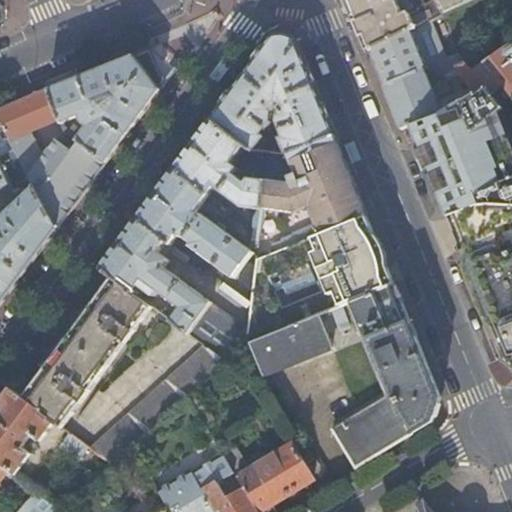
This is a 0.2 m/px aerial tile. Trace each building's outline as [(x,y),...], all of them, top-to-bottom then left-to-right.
[(348,0),(354,14),(358,23),(362,34),(366,46),(370,53),(413,32),(417,30),(469,4),(466,0),(348,0)] [(376,70),(384,88),(428,69),(413,32),(370,53),(376,70)] [(274,40),(211,123),(245,148),(255,156),(269,167),(289,158),(346,137),(328,95),(314,65),(303,37),(283,35),(274,40)] [(442,67),(445,75),(456,70),(465,66),(473,75),(511,47),(511,46),(511,41),(507,35),(466,52),(433,67),(442,67)] [(456,70),(476,98),(487,89),(493,96),(505,88),(511,96),(511,47),(473,75),(465,66),(456,70)] [(133,58),(47,92),(59,121),(60,126),(79,119),(81,124),(86,128),(74,142),(76,143),(105,164),(159,92),(143,71),(133,58)] [(393,110),(401,131),(411,127),(422,122),(442,117),(437,104),(438,104),(430,83),(445,77),(445,75),(442,67),(433,67),(432,68),(428,69),(384,88),(393,110)] [(511,105),(511,103),(505,109),(503,105),(493,96),(487,89),(476,98),(446,120),(445,116),(442,117),(422,122),(411,127),(447,218),(476,209),(488,208),(511,209),(511,128),(508,130),(499,119),(509,108),(511,105)] [(59,121),(47,92),(20,104),(0,112),(0,126),(11,147),(21,143),(18,137),(59,121)] [(511,128),(511,116),(509,108),(499,119),(508,130),(511,128)] [(245,148),(211,123),(174,173),(208,198),(214,190),(242,210),(257,213),(253,218),(250,229),(252,231),(259,236),(263,213),(266,184),(249,181),(245,186),(237,179),(241,173),(231,166),(245,148)] [(11,147),(0,126),(0,198),(13,191),(30,183),(27,177),(22,166),(15,154),(11,147)] [(353,157),(346,137),(289,158),(299,184),(291,187),(266,184),(263,213),(299,217),(310,212),(318,232),(308,232),(284,242),(287,249),(376,217),(366,191),(353,157)] [(56,231),(105,164),(76,143),(69,152),(54,141),(33,171),(27,177),(30,183),(34,189),(56,231)] [(15,154),(22,166),(30,162),(24,150),(15,154)] [(267,173),(269,167),(255,156),(250,161),(267,173)] [(195,215),(208,198),(174,173),(137,223),(167,244),(172,248),(177,240),(185,239),(194,246),(192,249),(252,294),(256,261),(259,236),(252,231),(248,252),(222,233),(225,229),(219,224),(216,228),(200,216),(199,218),(195,215)] [(0,306),(56,231),(34,189),(0,219),(0,306)] [(511,377),(511,209),(488,208),(476,209),(447,218),(465,261),(497,345),(510,376),(511,377)] [(287,249),(256,261),(252,294),(245,346),(249,345),(318,317),(352,303),(402,287),(396,268),(394,256),(390,246),(382,236),(376,217),(287,249)] [(167,244),(137,223),(101,271),(113,281),(139,300),(143,295),(137,291),(144,283),(180,310),(171,323),(188,337),(213,306),(164,270),(170,263),(158,255),(167,244)] [(139,300),(113,281),(23,401),(54,425),(61,430),(152,309),(139,300)] [(408,304),(402,287),(352,303),(391,397),(333,432),(356,469),(418,432),(424,440),(445,428),(450,403),(421,324),(415,325),(408,304)] [(318,317),(249,345),(262,377),(332,349),(318,317)] [(228,365),(203,347),(90,451),(112,468),(228,365)] [(54,425),(23,401),(11,392),(0,407),(0,464),(13,475),(15,476),(30,457),(21,450),(31,438),(40,443),(54,425)] [(88,449),(70,436),(60,448),(78,462),(88,449)] [(237,479),(257,511),(276,511),(273,505),(314,481),(293,446),(237,479)] [(257,511),(237,479),(224,457),(193,475),(216,511),(257,511)] [(9,480),(13,475),(0,464),(0,480),(4,476),(9,480)] [(216,511),(193,475),(192,472),(157,493),(168,511),(216,511)] [(63,511),(64,511),(26,484),(10,505),(18,511),(63,511)] [(436,511),(425,501),(420,505),(419,511),(436,511)] [(64,511),(63,511),(80,511),(74,502),(64,511)]
